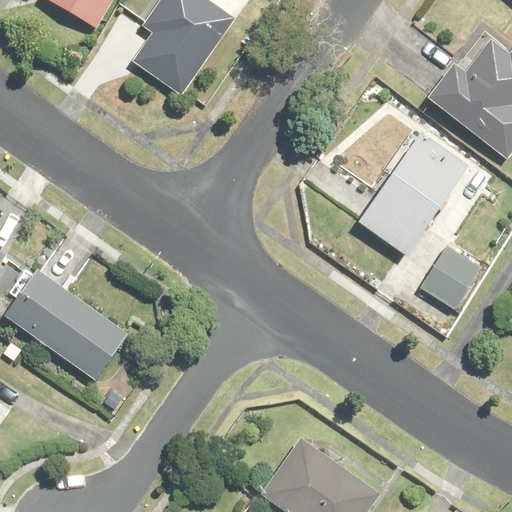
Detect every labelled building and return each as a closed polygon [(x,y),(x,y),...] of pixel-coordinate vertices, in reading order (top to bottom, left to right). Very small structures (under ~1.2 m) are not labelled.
[(122,0),(49,0),(49,2),(104,33),(122,0)] [(237,18),(210,0),(165,0),(144,31),(155,39),(136,68),(183,100),(237,18)] [(511,29),(500,48),(469,27),(417,104),(501,160),(511,143),(511,112),(511,111),(511,29)] [(458,166),(409,134),(348,225),(397,258),(458,166)] [(475,265),(439,244),(413,288),(450,309),(475,265)] [(0,278),(4,281),(18,260),(0,248),(0,278)] [(12,298),(20,304),(9,321),(101,384),(135,335),(43,272),(38,279),(29,273),(12,298)] [(511,282),(496,326),(511,331),(511,282)] [(371,511),(386,491),(308,435),(263,499),(281,511),(371,511)]
